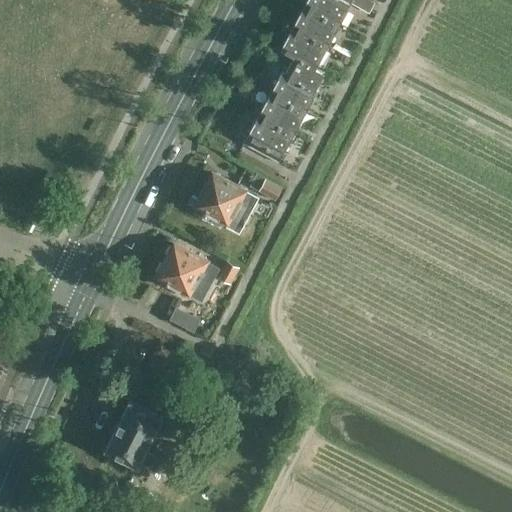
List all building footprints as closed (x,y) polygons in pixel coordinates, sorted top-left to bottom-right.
[(367,0),(306,0),(281,47),(294,54),(286,70),(283,68),(243,143),(278,163),(319,88),(317,87),(325,71),(317,66),(352,3),(370,12),(374,3),(367,0)] [(195,205),(228,223),(238,205),(250,211),(258,197),(213,172),(195,205)] [(281,186),(266,178),(260,190),(275,198),(281,186)] [(175,243),(157,276),(190,293),(200,275),(211,281),(219,267),(207,261),(208,260),(175,243)] [(230,282),(239,267),(228,260),(218,276),(230,282)] [(131,399),(106,449),(139,465),(164,416),(131,399)] [(150,511),(158,498),(129,483),(120,502),(140,511),(150,511)]
